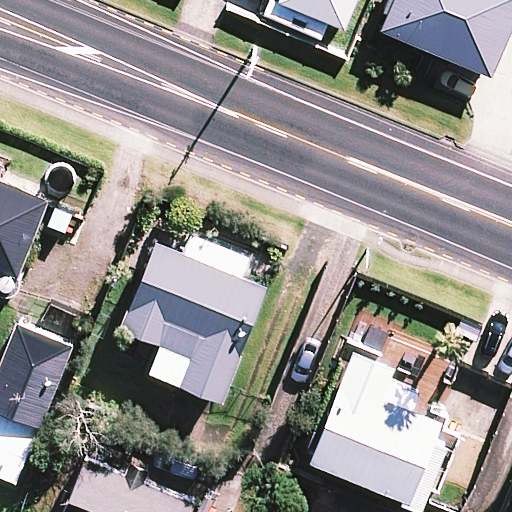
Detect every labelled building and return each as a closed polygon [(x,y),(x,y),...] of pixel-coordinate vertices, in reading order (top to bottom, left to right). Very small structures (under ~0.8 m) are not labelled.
[(295,0),(346,18),(352,0),(295,0)] [(511,2),(511,0),(389,0),(382,19),(489,62),(511,2)] [(0,273),(13,279),(24,253),(49,191),(0,171),(0,273)] [(273,256),(194,225),(185,247),(155,235),(123,317),(162,333),(151,361),(222,388),(273,256)] [(52,301),(41,326),(17,316),(0,358),(0,470),(19,478),(68,356),(85,314),(52,301)] [(414,400),(420,385),(385,371),(387,365),(350,350),(349,353),(310,448),(419,491),(450,414),(414,400)] [(491,439),(464,427),(445,469),(472,481),(491,439)] [(186,511),(193,494),(86,451),(61,511),(186,511)]
